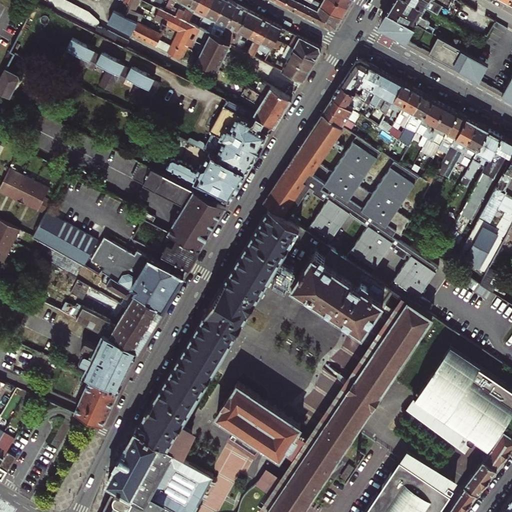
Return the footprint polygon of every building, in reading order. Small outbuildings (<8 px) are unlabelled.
[(97,24),(99,21),(89,12),(65,0),(35,0),(35,1),(94,30),(97,24)] [(135,9),(139,0),(117,0),(123,3),(124,0),(131,4),(126,15),(113,9),(108,21),(155,45),(161,33),(137,21),(141,13),(135,9)] [(204,17),(207,12),(212,0),(199,0),(196,7),(193,12),(204,17)] [(212,0),(207,12),(217,17),(226,0),(212,0)] [(226,0),(217,17),(227,23),(237,3),(231,0),(226,0)] [(302,12),(307,4),(300,0),(285,0),(284,3),(302,12)] [(336,25),(342,15),(312,0),(300,0),(307,4),(302,12),(330,27),(336,25)] [(339,0),(338,0),(312,0),(342,15),(350,0),(339,0)] [(429,21),(419,15),(424,6),(414,0),(392,0),(386,10),(415,27),(417,24),(431,32),(434,27),(428,24),(429,21)] [(453,0),(414,0),(424,6),(434,12),(439,2),(449,7),(453,0)] [(220,37),(231,42),(248,8),(237,3),(227,23),(232,25),(228,33),(223,31),(220,37)] [(165,9),(175,14),(178,9),(168,4),(165,9)] [(455,20),(476,30),(484,14),(462,4),(455,20)] [(165,9),(160,7),(155,17),(162,21),(160,25),(165,27),(167,23),(179,29),(168,51),(180,57),(185,45),(191,48),(202,28),(199,27),(189,21),(175,14),(165,9)] [(243,31),(250,34),(260,14),(248,8),(231,42),(237,46),(241,38),(243,33),(242,33),(243,31)] [(189,21),(192,15),(178,9),(175,14),(189,21)] [(415,27),(386,10),(381,17),(381,19),(381,20),(381,21),(381,23),(382,24),(382,26),(384,27),(407,40),(415,27)] [(247,51),(254,54),(261,40),(271,20),(260,14),(250,34),(256,37),(255,39),(254,38),(247,51)] [(210,32),(213,26),(202,20),(199,27),(202,28),(210,32)] [(273,44),(276,37),(282,26),(271,20),(261,40),(272,45),(273,44)] [(114,41),(117,34),(97,24),(94,30),(114,41)] [(211,33),(220,37),(223,31),(213,26),(210,32),(211,33)] [(195,62),(215,72),(217,69),(231,42),(220,37),(211,33),(195,62)] [(316,57),(321,50),(319,45),(295,33),(290,44),(294,46),(316,57)] [(463,49),(438,35),(429,52),(453,66),(463,49)] [(273,44),(279,47),(282,40),(276,37),(273,44)] [(161,82),(71,38),(66,47),(77,53),(69,69),(82,75),(86,66),(93,70),(97,62),(107,67),(99,84),(111,91),(116,81),(123,84),(126,77),(136,82),(128,98),(142,105),(146,95),(153,98),(161,82)] [(237,46),(242,48),(246,41),(241,38),(237,46)] [(282,69),(303,79),(316,57),(294,46),(282,69)] [(7,55),(11,57),(15,50),(10,48),(7,55)] [(468,52),(463,49),(453,66),(459,69),(468,52)] [(47,73),(50,68),(15,50),(11,57),(10,60),(42,76),(44,71),(47,73)] [(468,52),(459,69),(465,72),(479,80),(488,63),(475,56),(468,52)] [(356,87),(359,81),(369,63),(361,58),(356,59),(341,82),(354,91),(356,87)] [(364,98),(365,96),(381,69),(369,63),(359,81),(364,84),(361,90),(359,94),(364,98)] [(0,78),(0,88),(10,94),(20,76),(19,72),(7,66),(0,78)] [(375,105),(376,103),(392,75),(381,69),(365,96),(371,99),(369,102),(375,105)] [(511,73),(502,92),(511,97),(511,73)] [(386,112),(389,107),(403,81),(392,75),(376,103),(382,107),(378,114),(383,118),(386,112)] [(259,103),(280,116),(292,96),(262,78),(254,89),(247,84),(241,93),(259,103)] [(356,87),(361,90),(364,84),(359,81),(356,87)] [(395,120),(396,118),(413,86),(403,81),(389,107),(394,109),(391,115),(390,117),(395,120)] [(357,111),(360,106),(364,98),(359,94),(354,91),(341,82),(332,95),(356,110),(357,111)] [(406,123),(409,118),(423,92),(413,86),(396,118),(406,123)] [(416,131),(416,130),(434,98),(423,92),(409,118),(414,121),(410,128),(416,131)] [(322,111),(346,126),(356,110),(332,95),(322,111)] [(263,143),(262,142),(268,132),(270,133),(275,124),(254,111),(227,98),(209,130),(212,132),(205,144),(204,143),(204,140),(200,138),(197,140),(189,136),(187,139),(209,151),(246,170),(255,154),(256,155),(259,150),(263,143)] [(416,130),(428,137),(446,104),(434,98),(416,130)] [(280,116),(259,103),(258,105),(254,111),(275,124),(280,116)] [(440,143),(444,138),(458,111),(446,104),(428,137),(440,143)] [(368,118),(371,113),(360,106),(357,111),(368,118)] [(337,139),(346,126),(322,111),(313,123),(337,139)] [(440,156),(444,159),(467,116),(458,111),(444,138),(448,140),(443,150),(444,150),(440,156)] [(458,148),(462,151),(478,122),(467,116),(444,159),(436,172),(442,176),(458,148)] [(389,131),(392,125),(382,119),(379,125),(389,131)] [(457,160),(468,166),(489,128),(478,122),(462,151),(457,160)] [(323,161),(337,139),(313,123),(299,145),(323,161)] [(481,160),(487,163),(487,162),(493,151),(502,135),(489,128),(468,166),(460,181),(467,185),(476,168),(479,165),(479,162),(481,160)] [(409,144),(412,138),(402,132),(398,138),(409,144)] [(323,161),(299,145),(262,201),(269,205),(290,219),(313,183),(318,186),(316,189),(333,200),(315,227),(336,241),(356,210),(368,218),(348,249),(375,266),(390,243),(406,253),(410,246),(412,248),(393,278),(418,294),(440,261),(400,235),(411,217),(398,208),(373,192),(362,184),(383,151),(358,135),(333,174),(320,166),(323,161)] [(511,140),(502,135),(493,151),(504,156),(510,160),(511,155),(511,140)] [(462,151),(458,148),(442,176),(447,178),(449,175),(457,160),(462,151)] [(161,171),(226,204),(246,170),(209,151),(203,162),(200,164),(197,170),(192,167),(191,165),(180,159),(179,160),(173,158),(171,159),(169,161),(167,160),(161,171)] [(493,151),(487,162),(498,168),(504,156),(493,151)] [(510,172),(511,172),(511,155),(510,160),(480,215),(489,220),(505,190),(504,189),(510,178),(509,175),(510,172)] [(373,192),(398,208),(420,175),(395,158),(373,192)] [(177,235),(200,247),(226,204),(161,171),(142,162),(135,175),(136,178),(186,203),(178,215),(176,215),(173,220),(173,221),(174,222),(169,231),(177,235)] [(479,178),(489,184),(498,168),(487,162),(487,163),(479,178)] [(7,174),(15,178),(19,171),(11,167),(7,174)] [(46,196),(51,187),(19,171),(15,178),(7,174),(0,189),(46,212),(46,211),(52,199),(46,196)] [(489,184),(479,178),(470,194),(481,199),(489,184)] [(481,199),(470,194),(463,206),(474,211),(481,199)] [(269,205),(138,427),(163,441),(167,443),(184,415),(298,224),(290,219),(269,205)] [(468,222),(474,211),(463,206),(458,216),(468,222)] [(83,264),(97,240),(46,211),(46,212),(34,236),(83,264)] [(152,222),(155,216),(146,212),(143,218),(152,222)] [(457,243),(468,222),(458,216),(446,237),(457,243)] [(0,267),(1,268),(20,228),(0,217),(0,267)] [(163,307),(184,273),(173,267),(136,248),(134,252),(104,235),(91,257),(105,266),(102,270),(106,272),(136,290),(163,307)] [(188,265),(200,247),(177,235),(173,244),(167,241),(166,244),(154,238),(150,246),(177,260),(188,265)] [(448,260),(457,243),(446,237),(437,253),(448,260)] [(314,249),(290,283),(360,330),(390,286),(330,246),(324,254),(314,249)] [(184,273),(188,265),(177,260),(173,267),(184,273)] [(121,304),(126,307),(136,290),(106,272),(101,281),(126,295),(121,304)] [(153,323),(163,307),(136,290),(126,307),(139,315),(153,323)] [(360,369),(408,298),(401,293),(307,435),(295,454),(280,476),(267,494),(259,506),(266,511),(296,466),(360,369)] [(268,511),(300,511),(368,410),(432,314),(408,298),(360,369),(296,466),(266,511),(268,511)] [(138,348),(151,327),(137,319),(139,315),(126,307),(115,325),(109,322),(110,319),(82,306),(76,318),(103,331),(138,348)] [(151,327),(153,323),(139,315),(137,319),(151,327)] [(91,375),(119,388),(138,348),(103,331),(96,345),(86,340),(84,341),(81,348),(81,349),(83,350),(80,358),(80,361),(87,364),(83,371),(91,375)] [(511,379),(451,339),(417,389),(478,430),(492,439),(511,408),(511,379)] [(96,421),(102,424),(119,388),(91,375),(75,411),(96,421)] [(239,377),(216,414),(225,419),(254,438),(258,441),(279,454),(281,456),(287,449),(295,454),(307,435),(300,430),(305,422),(239,377)] [(478,430),(417,389),(410,400),(471,441),(478,430)] [(254,438),(225,419),(219,428),(248,447),(254,438)] [(127,491),(133,495),(163,441),(138,427),(135,425),(107,478),(127,491)] [(0,460),(7,449),(15,437),(4,431),(0,437),(0,460)] [(450,511),(469,511),(511,454),(511,435),(509,433),(450,511)] [(161,511),(162,511),(163,511),(166,507),(164,506),(166,503),(168,500),(152,492),(169,459),(173,452),(175,449),(167,443),(163,441),(133,495),(127,491),(126,493),(122,490),(120,490),(118,490),(117,491),(115,492),(115,494),(114,496),(115,497),(116,499),(108,511),(161,511)] [(409,443),(402,455),(453,488),(461,475),(409,443)] [(0,460),(0,465),(6,469),(15,454),(7,449),(0,460)] [(168,500),(166,503),(181,511),(193,511),(214,474),(173,452),(169,459),(152,492),(168,500)] [(402,455),(363,511),(436,511),(453,488),(402,455)] [(259,506),(267,494),(280,476),(267,468),(257,482),(249,489),(244,497),(237,511),(268,511),(266,511),(259,506)]
